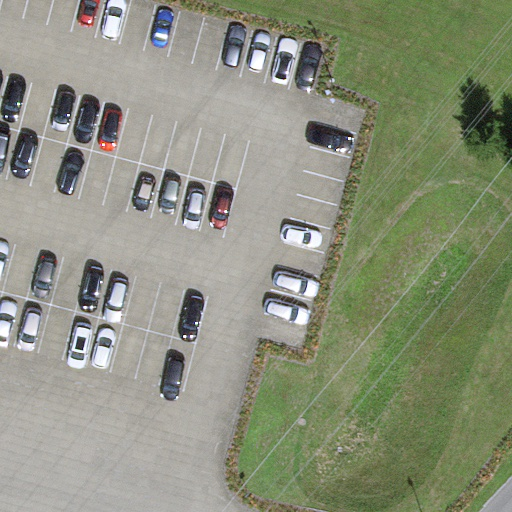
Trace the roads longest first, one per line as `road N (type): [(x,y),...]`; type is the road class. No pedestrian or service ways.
road 1 (unknown): [(0,33),(230,101),(258,123),(269,155),(261,212)]
road 2 (unknown): [(261,212),(167,511)]
